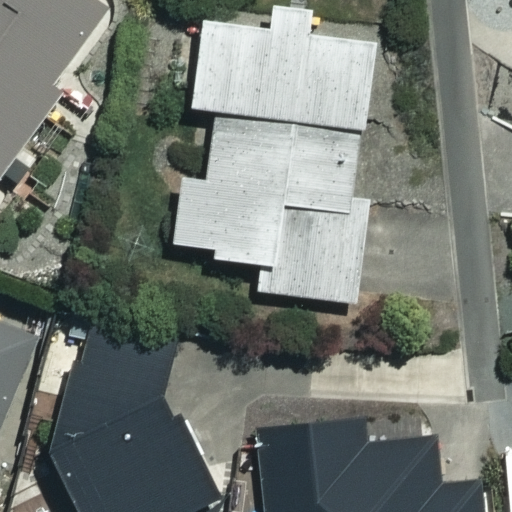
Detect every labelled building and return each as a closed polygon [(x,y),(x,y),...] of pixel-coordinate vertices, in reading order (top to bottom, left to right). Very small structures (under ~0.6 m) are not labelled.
[(0,0),(0,159),(108,4),(102,0),(0,0)] [(311,3),(287,0),(271,0),(269,21),(202,13),(192,100),(217,103),(209,173),(182,170),(174,240),(260,251),(256,283),(356,296),(369,194),(355,193),(374,35),(309,27),(311,3)] [(210,511),(212,497),(162,392),(181,348),(104,315),(49,441),(83,511),(210,511)] [(0,433),(38,333),(0,318),(0,433)] [(359,417),(253,426),(261,511),(477,511),(475,475),(443,478),(439,435),(361,442),(359,417)]
